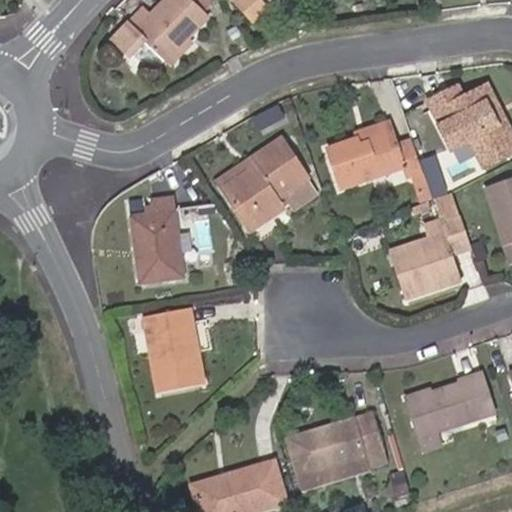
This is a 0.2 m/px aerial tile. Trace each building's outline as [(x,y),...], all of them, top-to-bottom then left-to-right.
[(141,11),(112,42),(127,57),(142,43),(163,64),(186,40),(207,19),(187,0),(166,0),(149,18),(141,11)] [(257,2),(259,0),(230,0),(249,20),(262,8),(261,6),(257,2)] [(186,40),(163,64),(167,68),(191,44),(186,40)] [(501,124),(492,108),(499,104),(488,85),(464,98),(460,90),(454,93),(452,91),(430,103),(441,127),(454,149),(472,140),(487,168),(511,154),(511,128),(508,121),(501,124)] [(369,139),(395,131),(392,122),(359,133),(360,137),(363,145),(370,142),(369,139)] [(424,172),(414,142),(400,146),(395,131),(369,139),(370,142),(363,145),(360,137),(329,148),(343,188),(407,167),(410,176),(413,175),(423,204),(433,200),(424,172)] [(259,164),(225,185),(253,228),(288,206),(279,193),(309,175),(286,138),(254,159),(259,164)] [(419,140),(414,142),(424,172),(429,171),(419,140)] [(221,179),(225,185),(259,164),(254,159),(221,179)] [(511,181),(489,189),(511,266),(511,265),(511,181)] [(452,194),(436,200),(441,216),(444,215),(446,219),(459,215),(452,194)] [(178,197),(156,199),(157,208),(152,209),(152,212),(179,209),(178,197)] [(141,231),(144,254),(141,254),(145,281),(188,276),(179,209),(152,212),(135,215),(138,231),(141,231)] [(448,235),(451,234),(457,252),(472,247),(461,214),(459,215),(446,219),(426,225),(431,240),(395,251),(410,299),(458,284),(443,237),(448,235)] [(451,234),(448,235),(454,253),(457,252),(451,234)] [(193,350),(200,349),(193,308),(187,309),(193,350)] [(206,383),(200,349),(193,350),(187,309),(148,315),(161,391),(206,383)] [(463,382),(484,375),(483,372),(462,379),(463,382)] [(417,437),(432,432),(496,412),(484,375),(463,382),(433,392),(405,401),(417,437)] [(404,396),(405,401),(433,392),(431,387),(404,396)] [(372,416),(353,421),(356,428),(374,423),(372,416)] [(356,428),(353,421),(288,438),(298,474),(361,457),(365,467),(384,463),(374,423),(356,428)] [(436,447),(432,432),(417,437),(422,452),(436,447)] [(201,511),(251,511),(288,502),(275,460),(194,483),(201,511)]
